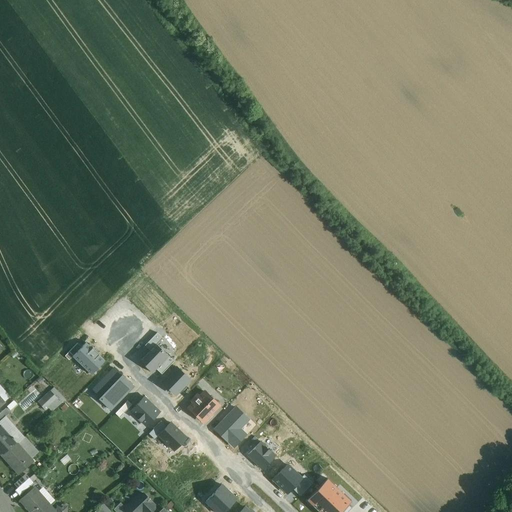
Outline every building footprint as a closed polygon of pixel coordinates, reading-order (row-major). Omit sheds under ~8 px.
[(92,348),(86,342),(73,356),(92,374),(105,360),(99,355),(100,354),(93,347),(92,348)] [(157,344),(151,350),(141,360),(146,364),(145,365),(153,373),(157,369),(169,356),(157,344)] [(177,367),(163,382),(175,394),(190,379),(177,367)] [(115,368),(94,389),(101,397),(100,398),(110,407),(117,400),(118,401),(133,386),(122,375),(115,368)] [(48,406),(53,411),(66,397),(52,385),(38,402),(45,408),(48,406)] [(205,391),(200,397),(198,395),(192,400),(194,402),(189,407),(204,421),(219,405),(205,391)] [(144,396),(131,410),(147,426),(160,412),(144,396)] [(236,407),(216,429),(234,447),(244,437),(238,431),(249,419),(236,407)] [(159,435),(175,450),(186,437),(171,422),(167,426),(159,435)] [(1,425),(0,426),(0,451),(3,456),(17,443),(1,425)] [(261,442),(248,455),(263,468),(275,456),(261,442)] [(17,443),(3,456),(20,474),(34,462),(17,443)] [(288,493),(292,488),(302,478),(301,478),(287,464),(274,479),(288,493)] [(26,474),(15,484),(18,488),(30,478),(26,474)] [(18,488),(16,490),(20,495),(34,483),(30,478),(18,488)] [(327,478),(310,496),(316,501),(313,505),(320,511),(341,511),(351,501),(342,492),(341,492),(337,489),(337,488),(327,478)] [(222,485),(206,501),(218,511),(223,511),(237,499),(222,485)] [(42,511),(51,505),(34,487),(20,499),(31,511),(42,511)] [(144,493),(141,493),(126,507),(125,507),(129,511),(140,511),(142,510),(143,511),(150,511),(155,508),(155,505),(144,493)] [(111,511),(105,502),(100,506),(103,511),(111,511)] [(126,507),(121,502),(114,509),(116,511),(129,511),(125,507),(126,507)]
